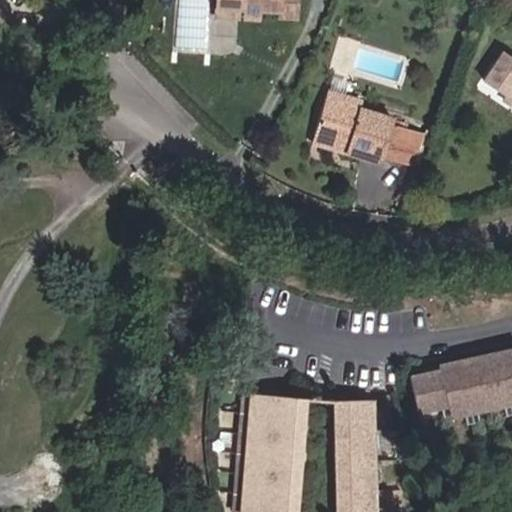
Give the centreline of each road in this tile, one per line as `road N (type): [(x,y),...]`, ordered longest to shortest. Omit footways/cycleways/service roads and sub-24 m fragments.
road 1 (residential): [(511,227),(431,237),(320,222),(213,162),(134,99),(106,44)]
road 2 (unknown): [(0,322),(15,269),(63,182),(127,170)]
road 3 (unknown): [(235,176),(322,0)]
road 4 (residential): [(106,44),(0,123)]
